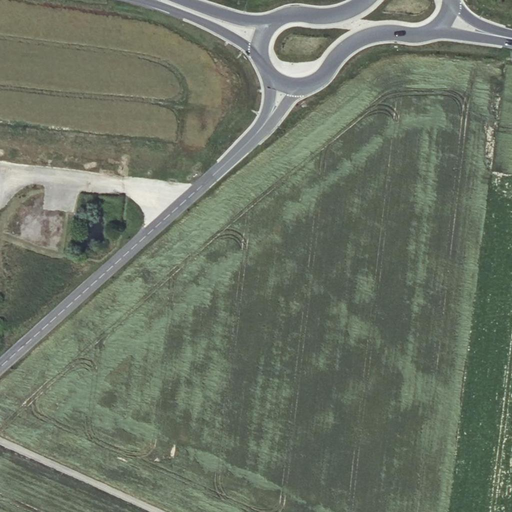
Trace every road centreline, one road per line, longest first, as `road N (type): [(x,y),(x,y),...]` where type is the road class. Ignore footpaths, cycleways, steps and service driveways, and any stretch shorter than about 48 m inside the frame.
road 1 (tertiary): [(0,369),(258,132)]
road 2 (unclassified): [(0,444),(148,511)]
road 3 (primary): [(301,88),(355,41),(436,29)]
road 4 (primary): [(147,0),(260,55)]
